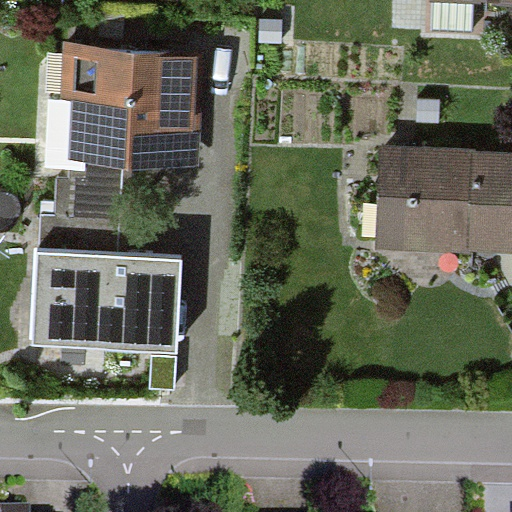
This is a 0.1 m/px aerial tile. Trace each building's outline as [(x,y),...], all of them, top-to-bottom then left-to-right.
[(64,101),(49,101),(47,169),(69,169),(122,170),(198,172),(199,112),(195,112),(196,101),(197,53),(65,50),(64,101)] [(511,151),(386,144),(380,253),(471,258),(471,250),(511,251),(511,151)] [(116,261),(122,170),(69,169),(67,178),(55,177),(53,213),(41,213),(38,255),(116,261)] [(38,255),(31,344),(174,354),(181,266),(116,261),(38,255)] [(0,511),(29,511),(29,501),(0,502),(0,511)]
